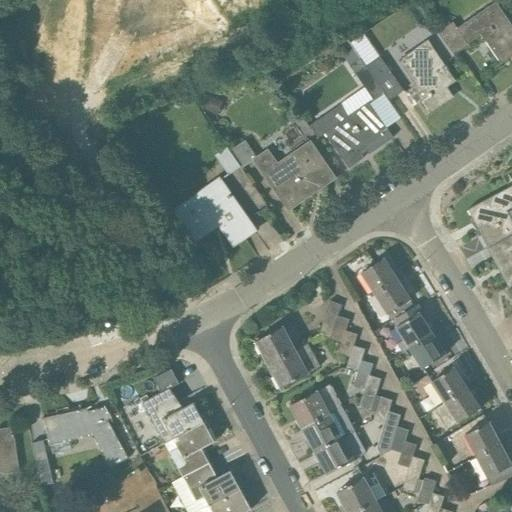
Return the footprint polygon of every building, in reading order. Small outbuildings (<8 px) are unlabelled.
[(453,21),(438,33),(454,56),(469,46),(468,44),(481,35),(501,64),(511,56),(511,25),(496,2),(458,28),(453,21)] [(416,85),(408,90),(426,116),(453,98),(444,85),(453,80),(447,70),(449,69),(428,40),(399,60),(416,85)] [(366,66),(384,93),(389,100),(404,90),(380,56),(366,66)] [(356,73),(366,66),(361,58),(350,65),(356,73)] [(356,73),(373,98),(374,100),(384,93),(366,66),(356,73)] [(223,101),(208,95),(202,109),(217,115),(223,101)] [(363,159),(359,152),(365,148),(369,155),(393,138),(377,115),(369,102),(348,116),(340,105),(310,126),(318,137),(324,133),(349,169),(363,159)] [(241,170),(255,160),(257,156),(246,140),(229,152),(241,170)] [(257,156),(255,160),(289,210),(335,178),(310,141),(279,163),(269,148),(257,156)] [(218,178),(173,209),(196,241),(219,225),(234,245),(255,231),(218,178)] [(511,186),(468,210),(488,248),(511,235),(511,218),(508,211),(511,208),(511,186)] [(159,201),(167,213),(176,206),(168,194),(159,201)] [(511,235),(488,248),(509,287),(511,284),(511,235)] [(374,294),(397,279),(384,259),(361,273),(374,294)] [(397,279),(374,294),(388,314),(411,300),(397,279)] [(319,334),(331,338),(338,316),(342,305),(330,301),(319,334)] [(396,328),(409,348),(432,333),(420,314),(422,312),(417,305),(396,319),(400,325),(396,328)] [(331,338),(342,342),(346,330),(349,320),(338,316),(331,338)] [(268,365),(295,350),(283,327),(256,342),(268,365)] [(338,353),(350,357),(354,345),(357,334),(346,330),(342,342),(338,353)] [(409,348),(423,369),(446,354),(432,333),(409,348)] [(295,350),(268,365),(281,388),(321,367),(309,345),(301,349),(300,349),(296,351),(295,350)] [(354,371),(358,372),(362,360),(366,349),(354,345),(350,357),(346,368),(354,371)] [(354,383),(366,387),(370,375),(373,364),(362,360),(358,372),(354,383)] [(354,371),(346,368),(344,374),(352,377),(354,371)] [(444,403),(467,388),(454,368),(431,382),(444,403)] [(374,402),(377,395),(382,379),(370,375),(366,387),(362,398),(374,402)] [(331,384),(290,406),(303,429),(331,414),(344,408),(331,384)] [(435,409),(448,430),(481,409),(467,388),(444,403),(435,409)] [(142,403),(165,444),(204,423),(194,405),(194,404),(194,403),(181,410),(170,389),(142,403)] [(359,407),(376,412),(381,397),(377,395),(374,402),(362,398),(359,407)] [(374,419),(383,422),(385,423),(389,411),(393,400),(381,397),(376,412),(374,419)] [(43,420),(49,446),(92,435),(111,468),(129,458),(108,420),(112,418),(106,407),(88,411),(88,409),(92,407),(91,406),(89,407),(87,408),(41,419),(42,420),(43,420)] [(380,455),(390,449),(397,426),(401,415),(389,411),(385,423),(383,422),(376,447),(380,455)] [(315,452),(344,437),(331,414),(303,429),(315,452)] [(476,457),(500,444),(489,422),(465,435),(476,457)] [(183,478),(209,465),(200,450),(215,442),(214,441),(213,441),(204,423),(165,444),(183,478)] [(390,449),(401,453),(405,441),(409,430),(397,426),(390,449)] [(0,473),(19,471),(13,427),(0,429),(0,473)] [(327,475),(356,460),(344,437),(315,452),(327,475)] [(44,440),(32,443),(36,463),(48,460),(44,440)] [(398,464),(409,468),(413,456),(417,445),(405,441),(401,453),(398,464)] [(492,486),(511,476),(511,465),(500,444),(476,457),(492,486)] [(417,484),(419,479),(425,460),(413,456),(409,468),(405,481),(417,484)] [(210,507),(240,490),(230,473),(231,472),(231,471),(216,479),(209,465),(183,478),(196,502),(205,498),(210,507)] [(347,511),(356,511),(378,501),(366,477),(337,493),(347,511)] [(417,501),(429,505),(433,493),(437,482),(424,478),(424,480),(419,493),(417,501)] [(403,488),(419,493),(424,480),(419,479),(417,484),(405,481),(403,488)] [(246,511),(251,510),(251,508),(250,509),(240,490),(210,507),(212,511),(246,511)] [(426,511),(439,511),(441,508),(445,496),(433,493),(429,505),(426,511)] [(491,500),(485,503),(490,511),(495,508),(491,500)] [(511,511),(511,500),(498,507),(500,511),(511,511)] [(384,511),(378,501),(356,511),(384,511)]
